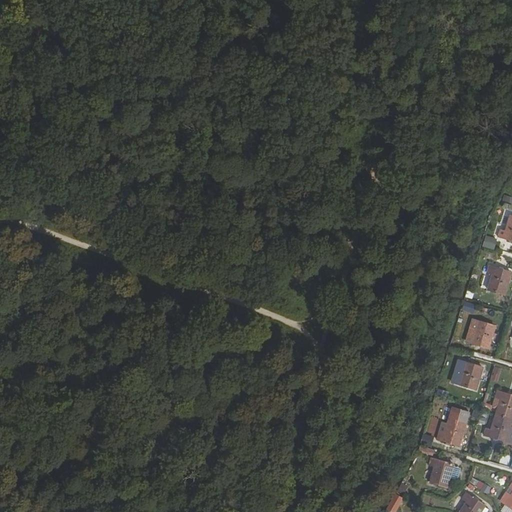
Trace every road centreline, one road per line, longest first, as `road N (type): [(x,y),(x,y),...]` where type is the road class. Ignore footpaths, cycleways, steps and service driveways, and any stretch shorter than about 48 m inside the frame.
road 1 (track): [(284,0),(371,194),(282,451)]
road 2 (track): [(0,228),(315,341)]
